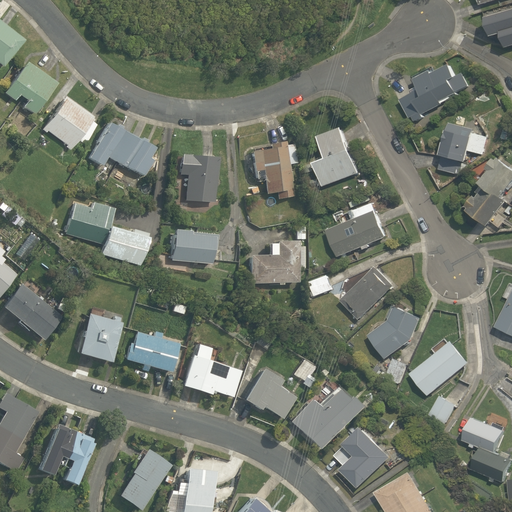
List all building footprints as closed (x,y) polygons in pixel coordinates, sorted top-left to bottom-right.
[(511,11),(490,18),(496,37),(505,34),(510,49),(511,48),(511,11)] [(25,40),(0,20),(0,64),(4,67),(25,40)] [(35,114),(57,83),(27,61),(4,93),(15,101),(20,95),(27,100),(23,106),(35,114)] [(414,77),(419,87),(414,89),(416,93),(403,100),(412,118),(415,117),(417,122),(427,117),(425,114),(454,98),(460,94),(459,93),(473,85),(466,72),(459,76),(453,64),(437,72),(434,67),(414,77)] [(70,150),(95,116),(66,96),(42,130),(46,133),(47,131),(67,145),(65,147),(70,150)] [(117,126),(109,122),(89,158),(103,166),(108,157),(144,176),(153,160),(149,158),(155,147),(147,143),(148,140),(143,137),(141,140),(122,129),(124,127),(118,124),(117,126)] [(443,155),(445,155),(441,169),(459,174),(460,170),(463,171),(465,164),(462,163),(462,160),(469,161),(476,137),(475,137),(477,129),(452,123),(443,155)] [(331,158),(318,163),(326,187),(363,173),(347,127),(322,136),(331,158)] [(285,146),(284,141),(270,144),(270,148),(251,151),(255,171),(256,171),(257,179),(264,177),(267,194),(277,192),(278,199),(294,196),(292,182),(293,181),(291,171),(290,171),(289,165),(299,163),(295,144),(285,146)] [(180,174),(187,175),(185,200),(215,203),(219,157),(182,154),(180,174)] [(473,207),(471,210),(492,226),(496,222),(502,213),(511,201),(506,197),(511,189),(511,163),(504,158),(502,161),(500,159),(493,167),(496,169),(485,183),(490,186),(482,197),(479,195),(471,206),(473,207)] [(101,254),(140,266),(149,237),(148,237),(149,233),(134,229),(133,232),(110,226),(115,208),(93,202),(91,208),(74,203),(65,234),(104,245),(101,254)] [(381,210),(330,230),(341,257),(365,247),(366,250),(373,247),(372,244),(392,237),(381,210)] [(502,213),(496,222),(503,228),(510,219),(502,213)] [(297,226),(297,239),(305,239),(305,226),(297,226)] [(192,231),(175,229),(172,260),(212,265),(214,251),(216,252),(218,235),(193,232),(193,234),(191,234),(192,231)] [(236,229),(223,229),(222,256),(235,256),(236,229)] [(299,282),(299,269),(305,269),(305,246),(298,247),(298,241),(278,241),(278,243),(270,244),(270,255),(250,255),(250,283),(278,283),(278,285),(284,285),(284,282),(299,282)] [(0,296),(18,275),(0,260),(0,296)] [(398,285),(380,266),(344,300),(362,320),(398,285)] [(337,290),(332,274),(310,280),(314,296),(337,290)] [(21,284),(3,307),(44,341),(63,317),(42,300),(43,299),(40,296),(39,298),(21,284)] [(171,298),(160,296),(158,307),(170,308),(171,298)] [(511,300),(499,326),(511,332),(511,300)] [(425,317),(399,306),(392,320),(372,335),(388,359),(408,345),(409,346),(413,343),(412,342),(415,339),(425,317)] [(90,313),(79,353),(112,362),(123,322),(120,321),(121,318),(115,316),(113,320),(90,313)] [(149,365),(172,372),(180,343),(161,338),(162,333),(156,331),(154,336),(137,331),(134,343),(130,342),(125,359),(143,364),(142,370),(148,371),(149,365)] [(473,362),(455,340),(413,373),(431,396),(473,362)] [(234,397),(242,370),(208,359),(211,348),(198,343),(198,344),(197,344),(193,355),(192,354),(182,385),(212,395),(213,390),(234,397)] [(304,358),(293,375),(303,381),(301,383),(310,389),(316,380),(310,376),(317,367),(304,358)] [(409,365),(397,359),(388,377),(400,383),(409,365)] [(263,406),(284,419),(297,397),(279,385),(283,380),(264,368),(244,399),(261,409),(263,406)] [(312,399),(291,421),(321,449),(362,405),(351,396),(349,398),(338,388),(321,407),(312,399)] [(0,408),(6,411),(0,421),(0,462),(17,472),(25,458),(15,453),(39,411),(6,392),(0,402),(0,408)] [(458,405),(443,395),(431,415),(446,424),(458,405)] [(476,417),(467,439),(484,446),(498,452),(509,427),(496,421),(495,425),(476,417)] [(95,439),(59,424),(40,468),(53,474),(61,455),(72,460),(64,479),(78,484),(95,443),(93,442),(95,439)] [(344,469),(362,488),(396,456),(367,426),(348,444),(349,445),(338,455),(347,465),(349,463),(350,464),(344,469)] [(511,467),(511,458),(498,452),(484,446),(474,469),(494,477),(492,480),(497,482),(498,479),(506,482),(511,467)] [(119,495),(142,511),(173,465),(148,448),(132,471),(134,473),(119,495)] [(210,511),(215,470),(188,467),(186,482),(184,495),(182,511),(210,511)] [(436,511),(413,471),(378,492),(389,511),(436,511)] [(184,495),(186,482),(179,482),(177,495),(184,495)] [(274,511),(273,511),(271,511),(270,511),(254,497),(240,511),(274,511)]
